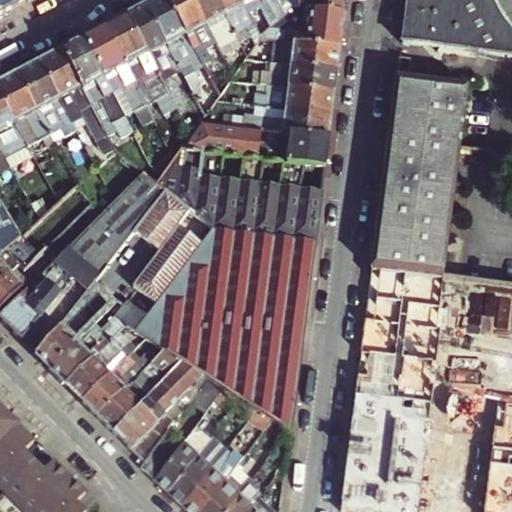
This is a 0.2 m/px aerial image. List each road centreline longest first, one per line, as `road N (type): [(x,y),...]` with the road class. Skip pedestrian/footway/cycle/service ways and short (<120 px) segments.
road 1 (residential): [(377,0),(311,511)]
road 2 (residential): [(144,505),(0,357)]
